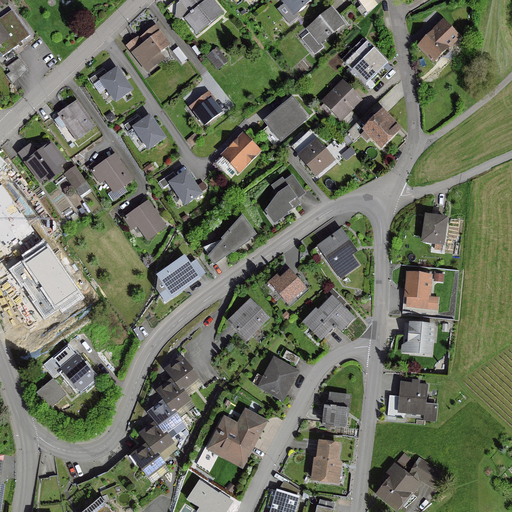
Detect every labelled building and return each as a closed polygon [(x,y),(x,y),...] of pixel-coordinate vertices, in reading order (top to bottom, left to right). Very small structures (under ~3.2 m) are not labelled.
[(209,0),(178,0),(167,10),(165,10),(177,25),(186,18),(198,33),(221,13),(209,0)] [(281,0),(293,14),(310,0),(281,0)] [(376,5),(374,0),(360,0),(359,1),(367,14),(376,5)] [(337,19),(330,10),(306,29),(318,44),(342,25),(337,19)] [(19,43),(28,36),(11,11),(0,17),(0,55),(1,57),(17,46),(16,44),(19,43)] [(433,62),(447,48),(457,37),(443,22),(418,46),(433,62)] [(137,45),(135,42),(128,48),(144,69),(154,61),(152,58),(167,46),(153,28),(136,40),(139,44),(137,45)] [(376,74),(386,63),(365,42),(355,53),(376,74)] [(194,46),(191,48),(196,56),(199,54),(194,46)] [(181,64),(187,59),(177,47),(171,52),(181,64)] [(215,50),(206,56),(217,69),(225,62),(215,50)] [(355,53),(344,64),(365,85),(376,74),(355,53)] [(7,78),(11,84),(15,81),(26,70),(18,59),(6,67),(11,75),(7,78)] [(118,104),(134,93),(119,72),(104,83),(118,104)] [(359,100),(354,96),(336,78),(328,86),(333,92),(322,103),(350,130),(359,121),(349,111),(359,100)] [(219,101),(214,105),(207,96),(191,109),(203,125),(219,113),(221,116),(227,111),(219,101)] [(278,110),(264,122),(279,140),(306,117),(291,99),(278,110)] [(80,112),(81,111),(75,102),(58,115),(60,117),(55,121),(60,129),(65,125),(75,139),(93,127),(84,114),(82,115),(80,112)] [(359,121),(350,130),(345,135),(352,143),(365,131),(380,146),(398,129),(382,113),(366,128),(359,121)] [(166,140),(152,121),(138,131),(151,150),(166,140)] [(186,141),(191,146),(198,140),(194,135),(186,141)] [(241,174),(262,152),(246,138),(226,160),(241,174)] [(315,176),(332,161),(315,142),(306,149),(308,152),(300,159),(315,176)] [(29,147),(19,155),(39,181),(62,163),(49,146),(36,156),(29,147)] [(342,157),(345,160),(354,153),(350,149),(344,153),(342,157)] [(122,167),(117,160),(114,155),(89,173),(98,186),(105,181),(113,193),(115,191),(119,196),(125,192),(121,187),(131,180),(122,167)] [(72,200),(80,194),(67,176),(59,181),(72,200)] [(202,196),(189,177),(175,187),(189,206),(202,196)] [(284,213),(290,210),(298,204),(287,189),(278,195),(265,212),(273,224),(285,215),(284,213)] [(146,240),(164,227),(146,203),(123,219),(131,230),(137,226),(146,240)] [(246,240),(253,235),(241,218),(222,240),(223,241),(216,248),(222,257),(231,251),(232,252),(247,241),(246,240)] [(425,243),(444,246),(448,221),(429,219),(425,243)] [(329,255),(325,258),(339,278),(357,266),(348,253),(353,249),(340,231),(321,244),(329,255)] [(76,290),(48,249),(27,262),(55,303),(76,290)] [(160,281),(171,297),(197,278),(183,258),(165,271),(167,273),(166,276),(160,281)] [(303,288),(294,279),(288,272),(279,281),(275,276),(268,282),(272,287),(271,287),(286,303),(303,288)] [(427,296),(429,276),(407,274),(405,298),(406,298),(406,307),(425,309),(438,310),(440,297),(427,296)] [(326,296),(329,299),(309,320),(318,328),(314,333),(320,339),(332,327),(333,328),(334,327),(333,326),(337,322),(343,328),(353,317),(346,311),(345,312),(338,306),(342,302),(331,292),(326,296)] [(237,332),(245,340),(267,318),(251,303),(240,315),(237,312),(228,322),(237,332)] [(407,352),(428,354),(431,326),(406,324),(405,336),(408,341),(407,352)] [(93,378),(81,364),(65,345),(56,354),(66,365),(61,370),(78,391),(93,378)] [(285,351),(281,358),(294,365),(298,358),(285,351)] [(165,371),(173,380),(180,390),(196,378),(181,358),(165,371)] [(281,400),(283,396),(296,372),(275,361),(260,389),(281,400)] [(48,408),(64,395),(52,381),(50,382),(48,379),(45,383),(46,385),(36,393),(48,408)] [(157,392),(164,402),(172,411),(187,399),(180,390),(173,380),(157,392)] [(403,413),(423,415),(426,385),(418,384),(418,381),(411,380),(411,384),(400,382),(398,400),(404,401),(403,413)] [(322,423),(344,425),(347,396),(332,395),(331,406),(329,406),(329,407),(324,407),(322,423)] [(148,414),(156,423),(163,433),(179,421),(172,411),(164,402),(148,414)] [(244,460),(248,452),(264,422),(244,411),(236,426),(224,420),(208,449),(223,457),(227,450),(244,460)] [(140,435),(147,444),(155,455),(171,442),(163,433),(156,423),(140,435)] [(334,463),(336,445),(319,443),(315,470),(318,470),(317,480),(336,482),(338,463),(334,463)] [(155,455),(147,444),(131,457),(146,476),(162,464),(155,455)] [(386,484),(378,495),(394,508),(408,492),(407,490),(413,482),(399,471),(405,463),(399,458),(382,479),(386,484)] [(439,474),(418,460),(410,473),(431,487),(439,474)] [(225,511),(232,501),(200,481),(188,499),(201,507),(198,511),(199,511),(225,511)] [(271,507),(269,511),(292,511),(297,498),(276,491),(275,494),(270,492),(266,506),(271,507)] [(317,507),(316,506),(314,511),(332,511),(333,510),(332,510),(333,504),(319,500),(317,507)]
